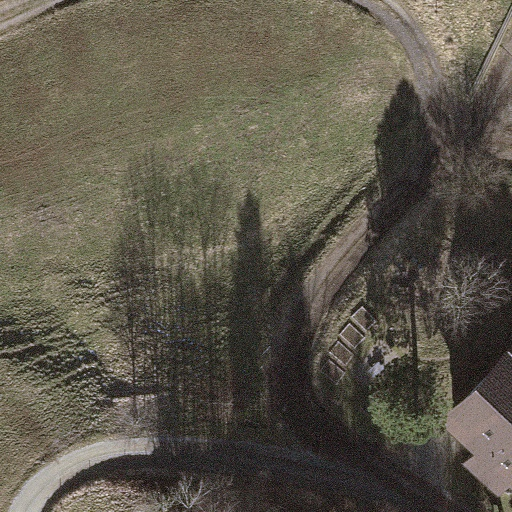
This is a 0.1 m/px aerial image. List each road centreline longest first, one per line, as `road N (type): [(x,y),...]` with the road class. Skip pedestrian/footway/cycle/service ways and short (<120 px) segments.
road 1 (track): [(424,511),(297,420),(278,381),(285,338),(323,274),(440,158),(511,39)]
road 2 (track): [(387,485),(120,457),(43,482),(26,511)]
road 3 (track): [(440,158),(418,67),(365,0)]
